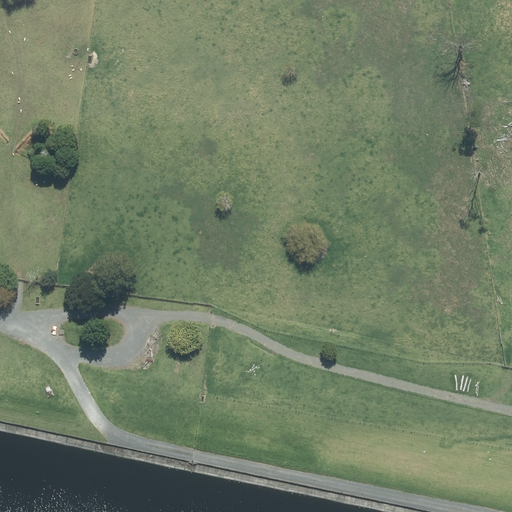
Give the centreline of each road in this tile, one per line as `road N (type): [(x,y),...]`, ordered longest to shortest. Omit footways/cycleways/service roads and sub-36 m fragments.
road 1 (track): [(10,323),(101,309),(210,317),(313,364),(511,413)]
road 2 (track): [(60,350),(93,413),(127,439),(463,511)]
road 3 (track): [(0,319),(60,350),(112,356),(136,343),(144,314)]
